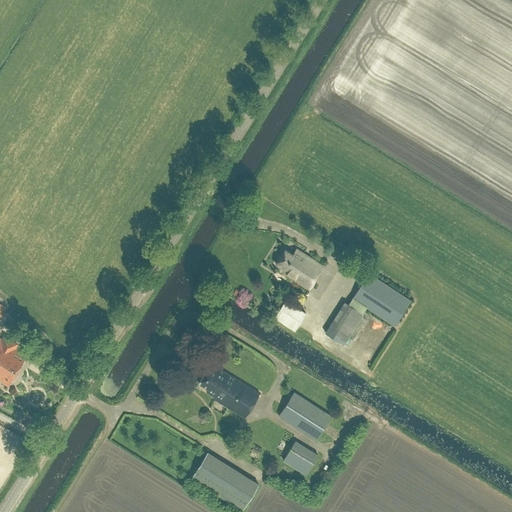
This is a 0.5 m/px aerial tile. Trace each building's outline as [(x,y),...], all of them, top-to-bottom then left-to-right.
[(324,266),(296,248),(293,254),(285,248),(275,263),(283,268),(282,270),(289,275),(309,288),(324,266)] [(394,326),(411,298),(368,272),(348,304),(344,301),(325,333),(344,345),(364,314),(363,313),(366,308),(394,326)] [(295,330),(306,312),(285,299),(274,317),(295,330)] [(2,339),(0,338),(0,380),(7,385),(11,378),(13,380),(17,373),(15,372),(26,354),(14,347),(16,343),(4,336),(2,339)] [(259,393),(214,366),(211,371),(208,369),(199,383),(208,389),(206,391),(214,396),(213,398),(244,417),(259,393)] [(316,440),(332,416),(294,392),(278,416),(316,440)] [(306,474),(318,454),(295,440),(283,460),(306,474)] [(254,444),(252,448),(259,453),(261,448),(254,444)] [(242,511),(259,483),(208,452),(191,479),(242,511)]
